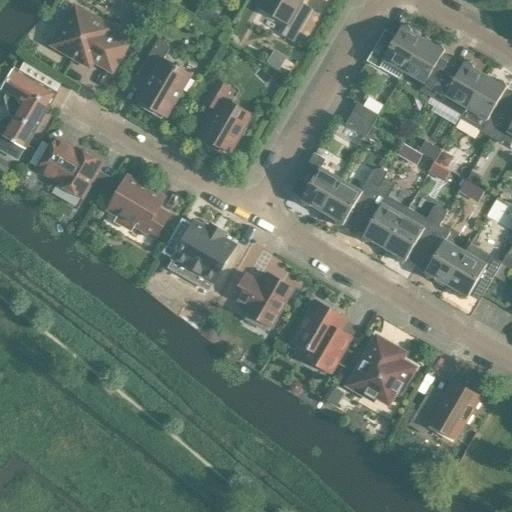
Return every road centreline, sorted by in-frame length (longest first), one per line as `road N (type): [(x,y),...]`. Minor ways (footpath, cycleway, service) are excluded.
road 1 (residential): [(250,210),(511,359)]
road 2 (residential): [(250,210),(374,0)]
road 3 (residential): [(66,100),(250,210)]
